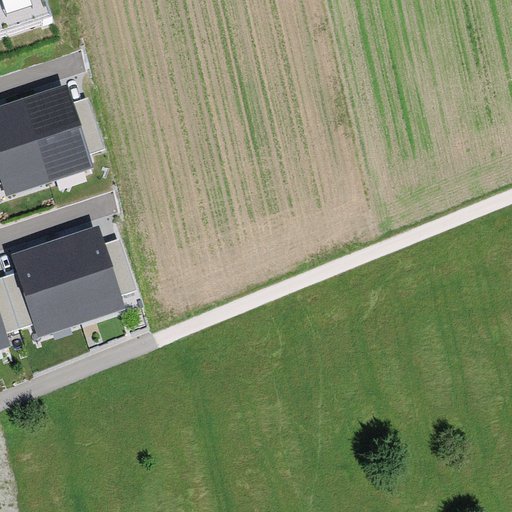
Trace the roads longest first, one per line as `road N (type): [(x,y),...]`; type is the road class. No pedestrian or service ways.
road 1 (track): [(151,341),(511,195)]
road 2 (residential): [(0,403),(151,341)]
